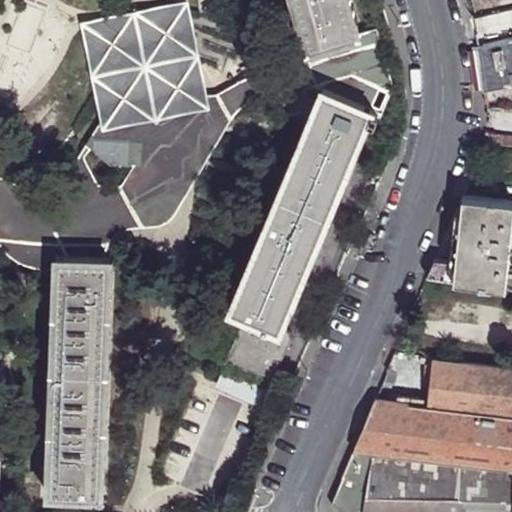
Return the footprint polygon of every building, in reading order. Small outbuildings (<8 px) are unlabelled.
[(291,0),(307,52),(308,54),(357,40),(345,0),(291,0)] [(171,102),(176,99),(181,95),(188,85),(190,79),(193,72),(193,64),(193,55),(191,49),(187,40),(184,35),(178,30),(172,26),(167,23),(153,19),(145,19),(136,21),(128,23),(121,28),(115,34),(108,44),(104,54),(104,64),(104,70),(106,78),(109,86),(114,94),(119,99),(126,102),(128,104),(136,107),(145,109),(150,109),(158,108),(164,106),(171,102)] [(374,35),(357,40),(308,54),(318,89),(324,90),(368,109),(378,87),(387,84),(374,35)] [(511,38),(479,44),(485,90),(511,86),(511,38)] [(181,95),(176,99),(194,129),(219,139),(233,115),(243,108),(290,87),(302,84),(318,89),(308,54),(307,52),(222,91),(203,98),(181,95)] [(371,110),(368,109),(324,90),(228,310),(245,317),(277,331),(366,123),(371,112),(371,110)] [(194,129),(176,99),(171,102),(164,106),(158,108),(150,109),(145,109),(136,107),(128,104),(124,111),(91,148),(108,164),(130,166),(141,166),(148,138),(167,134),(176,143),(194,129)] [(45,185),(72,221),(78,222),(106,244),(120,232),(148,228),(116,188),(97,186),(91,180),(83,158),(91,148),(124,111),(128,104),(126,102),(78,155),(45,185)] [(378,116),(371,112),(366,123),(374,126),(378,116)] [(116,188),(148,228),(164,224),(174,216),(219,139),(194,129),(176,143),(167,134),(148,138),(141,166),(130,166),(116,188)] [(511,136),(484,133),(484,142),(511,145),(511,136)] [(0,247),(17,265),(37,269),(29,266),(24,259),(24,258),(24,256),(22,251),(24,245),(65,224),(72,221),(45,185),(18,186),(0,177),(0,247)] [(511,220),(511,200),(462,195),(459,227),(511,232),(511,220)] [(37,269),(55,273),(55,270),(56,257),(102,259),(104,251),(106,244),(78,222),(72,221),(65,224),(24,245),(22,251),(24,256),(24,258),(24,259),(29,266),(37,269)] [(510,240),(511,232),(459,227),(458,236),(457,252),(509,257),(510,240)] [(453,280),(506,287),(509,257),(457,252),(456,262),(453,280)] [(55,270),(55,273),(47,494),(100,496),(107,259),(102,259),(56,257),(55,270)] [(456,262),(435,259),(427,277),(453,280),(456,262)] [(277,331),(245,317),(227,362),(271,380),(289,335),(277,331)] [(396,353),(376,398),(511,413),(511,367),(433,359),(433,356),(396,353)] [(511,413),(376,398),(353,450),(511,468),(511,413)] [(339,511),(511,511),(511,468),(353,450),(331,503),(339,511)]
